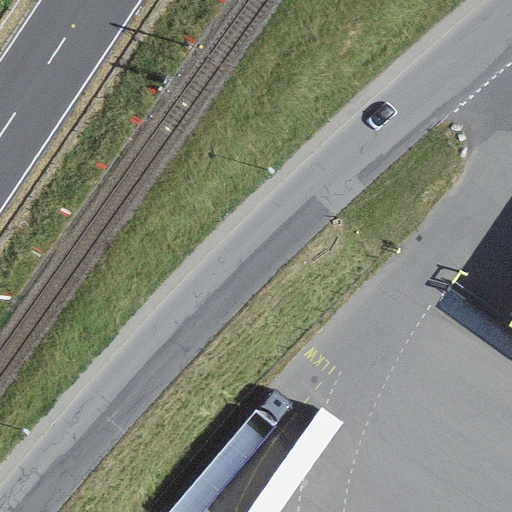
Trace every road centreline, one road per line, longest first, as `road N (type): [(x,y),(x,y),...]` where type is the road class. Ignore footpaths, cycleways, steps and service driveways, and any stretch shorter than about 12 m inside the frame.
road 1 (unclassified): [(20,511),(211,300),(401,115),(511,20)]
road 2 (primary): [(89,0),(0,134)]
road 3 (unknown): [(422,302),(511,397)]
